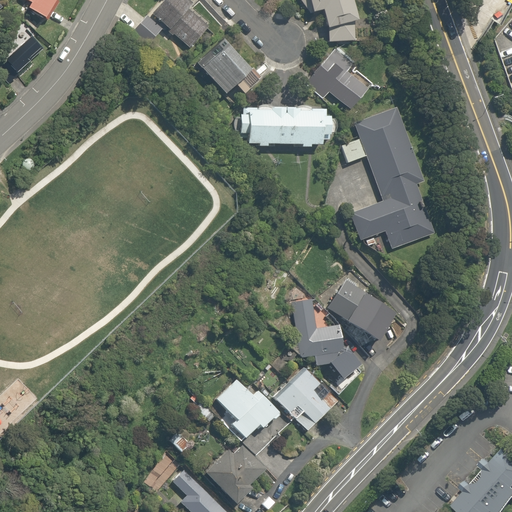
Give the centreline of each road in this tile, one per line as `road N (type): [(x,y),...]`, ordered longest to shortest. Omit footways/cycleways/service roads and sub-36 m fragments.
road 1 (secondary): [(432,0),(499,180),(507,236),(500,285),(465,352),(320,511)]
road 2 (residential): [(106,0),(59,79),(0,138)]
